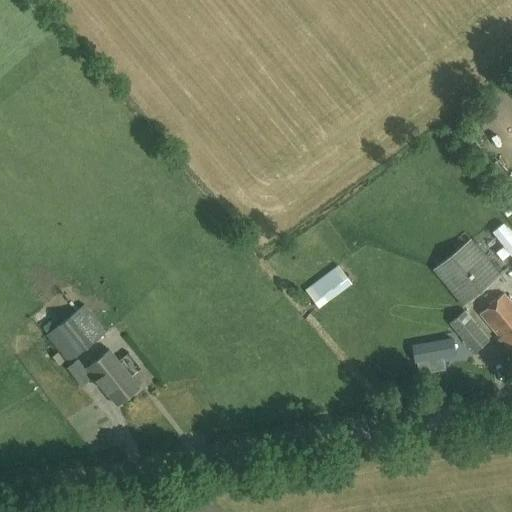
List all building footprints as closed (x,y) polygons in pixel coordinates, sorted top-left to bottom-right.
[(463,307),(501,276),(471,239),(432,270),(463,307)] [(318,308),(351,284),(337,267),(305,291),(318,308)] [(505,341),(511,350),(511,305),(502,293),(478,312),(503,343),(505,341)] [(46,336),(64,360),(67,363),(106,332),(85,305),(46,336)] [(474,352),(488,340),(464,311),(449,322),(474,352)] [(455,334),(407,342),(413,375),(461,367),(455,334)] [(116,406),(140,388),(110,349),(86,367),(116,406)] [(81,386),(93,377),(79,359),(67,368),(81,386)]
